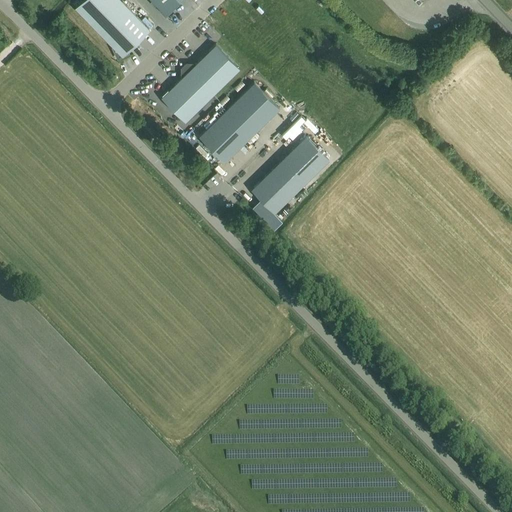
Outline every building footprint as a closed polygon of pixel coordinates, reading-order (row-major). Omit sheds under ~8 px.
[(118,58),(128,53),(127,51),(149,29),(120,0),(83,0),(75,8),(113,47),(113,48),(118,58)] [(151,0),(165,14),(179,0),(151,0)] [(180,68),(180,75),(182,77),(161,97),(185,122),(239,68),(215,44),(194,64),(193,63),(185,63),(180,68)] [(279,107),(254,81),(200,135),(225,161),(279,107)] [(329,159),(305,135),(250,189),(274,213),(329,159)]
